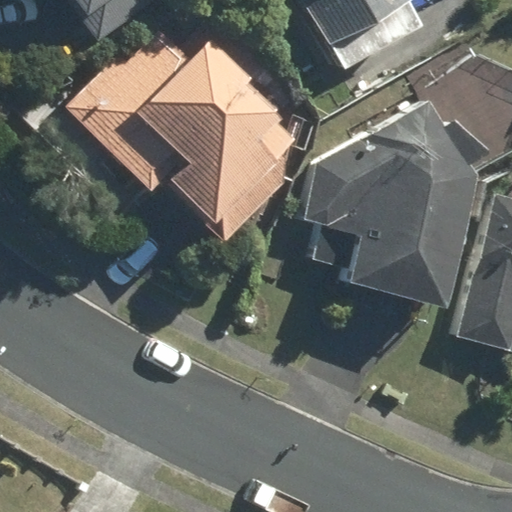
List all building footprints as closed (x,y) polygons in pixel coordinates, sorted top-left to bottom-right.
[(164,0),(61,106),(146,189),(161,174),(206,219),(295,128),(228,63),(238,54),(182,0),(164,0)] [(67,0),(91,33),(138,0),(67,0)] [(293,0),(330,63),(414,15),(405,0),(293,0)] [(440,304),(474,148),(430,85),(316,162),(303,225),(347,234),(337,282),(440,304)] [(511,165),(482,182),(445,332),(511,361),(511,165)]
